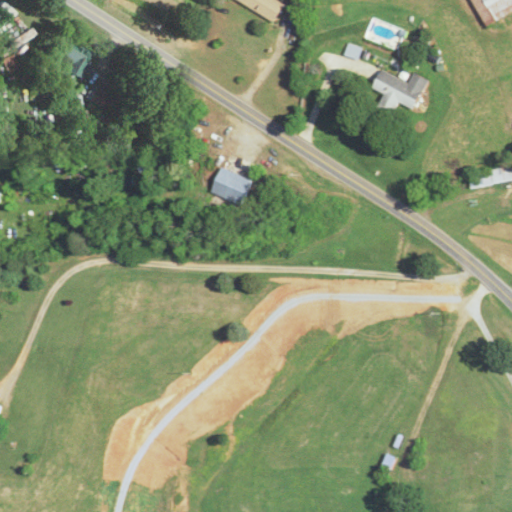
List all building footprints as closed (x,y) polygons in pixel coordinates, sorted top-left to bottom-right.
[(237,0),(279,22),(289,3),(284,0),(237,0)] [(511,13),(511,0),(474,0),(490,26),(511,13)] [(68,65),(65,70),(77,79),(93,57),(72,42),(60,59),(68,65)] [(17,67),(12,55),(1,59),(7,72),(17,67)] [(433,80),(417,72),(412,83),(385,70),(377,89),(389,94),(383,108),(398,115),(404,102),(420,110),(433,80)] [(247,206),(259,181),(226,166),(214,192),(247,206)] [(469,471),(447,463),(437,493),(459,500),(469,471)]
